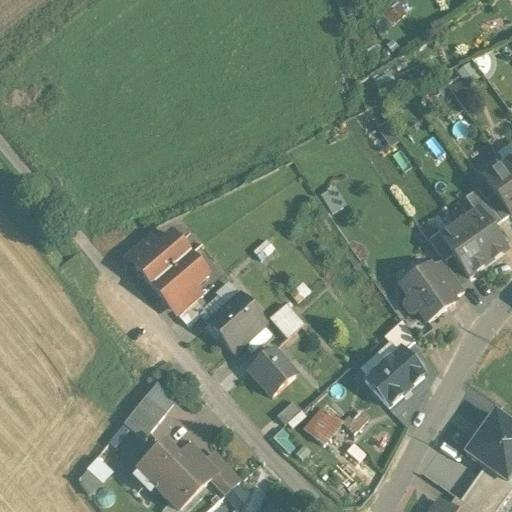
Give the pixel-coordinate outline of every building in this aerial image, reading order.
[(386,26),(358,43),(369,63),(375,60),(370,49),(392,35),(386,26)] [(511,164),(503,170),(511,182),(511,164)] [(511,219),(511,182),(503,170),(484,184),(493,198),(509,220),(510,221),(511,219)] [(336,192),(323,197),(332,217),(345,211),(336,192)] [(484,205),(476,194),(464,202),(475,217),(476,216),(489,233),(499,226),(483,205),(484,205)] [(509,220),(493,198),(484,205),(483,205),(499,226),(509,220)] [(489,233),(476,216),(475,217),(458,229),(486,268),(505,255),(489,233)] [(441,240),(440,241),(452,259),(468,281),(486,268),(458,229),(441,240)] [(452,259),(440,241),(441,240),(439,237),(427,245),(442,265),(442,266),(452,259)] [(140,264),(133,270),(151,291),(188,259),(170,238),(159,247),(140,264)] [(133,256),(140,264),(159,247),(152,239),(133,256)] [(188,259),(151,291),(169,312),(174,308),(194,290),(206,280),(188,259)] [(442,266),(442,265),(430,274),(452,304),(463,295),(442,266)] [(428,270),(400,290),(408,301),(406,303),(404,309),(408,316),(415,317),(418,314),(426,326),(454,307),(452,304),(430,274),(428,270)] [(228,288),(216,299),(227,312),(239,300),(228,288)] [(194,290),(174,308),(182,317),(195,305),(202,300),(194,290)] [(239,300),(227,312),(207,332),(234,361),(268,330),(240,300),(239,300)] [(182,317),(178,321),(187,331),(198,320),(204,315),(195,305),(182,317)] [(285,309),(268,323),(277,334),(294,319),(285,309)] [(294,319),(277,334),(286,344),(303,329),(294,319)] [(401,326),(385,340),(398,354),(399,353),(402,356),(414,346),(401,326)] [(398,354),(364,385),(388,412),(423,380),(402,356),(399,353),(398,354)] [(293,377),(272,354),(247,376),(256,386),(257,386),(273,404),(287,391),(297,383),(293,377)] [(158,385),(122,428),(143,444),(179,402),(158,385)] [(292,405),(276,420),(284,429),(300,414),(292,405)] [(361,408),(342,429),(356,441),(375,420),(361,408)] [(325,451),(342,429),(321,412),(303,435),(325,451)] [(483,471),(506,487),(507,486),(511,479),(511,430),(494,418),(465,458),(483,471)] [(186,474),(163,451),(138,475),(174,511),(181,511),(209,485),(214,480),(202,468),(197,463),(186,474)] [(239,486),(213,457),(202,468),(214,480),(209,485),(223,500),(239,486)] [(93,465),(78,484),(88,498),(109,476),(93,465)] [(459,505),(468,511),(498,511),(511,494),(511,489),(507,486),(506,487),(483,471),(459,505)] [(468,511),(459,505),(454,502),(447,511),(468,511)]
